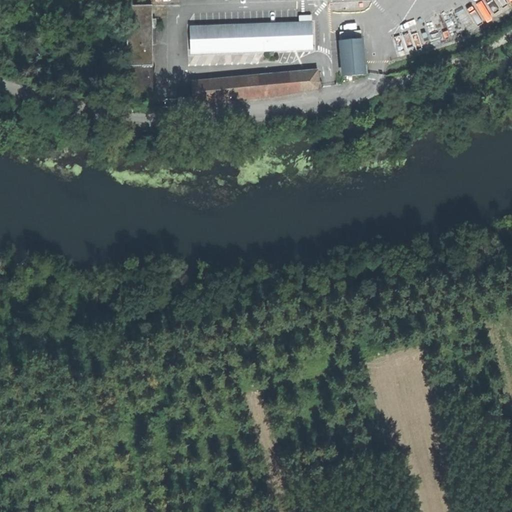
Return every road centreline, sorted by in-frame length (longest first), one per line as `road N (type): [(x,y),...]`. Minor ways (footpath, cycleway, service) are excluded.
road 1 (unclassified): [(392,84),(320,105),(172,119),(85,108),(0,84)]
road 2 (track): [(511,31),(392,84)]
road 3 (unknown): [(198,65),(292,64),(327,73)]
